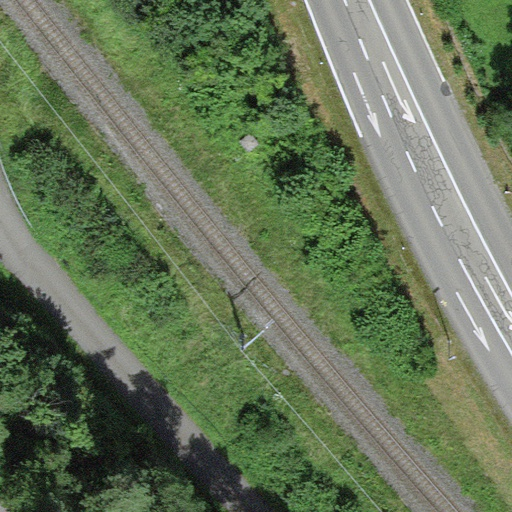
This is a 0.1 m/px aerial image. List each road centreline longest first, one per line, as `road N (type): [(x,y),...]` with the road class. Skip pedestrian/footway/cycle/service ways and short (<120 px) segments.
road 1 (primary): [(511,330),(353,0)]
road 2 (unclassified): [(250,511),(0,253)]
